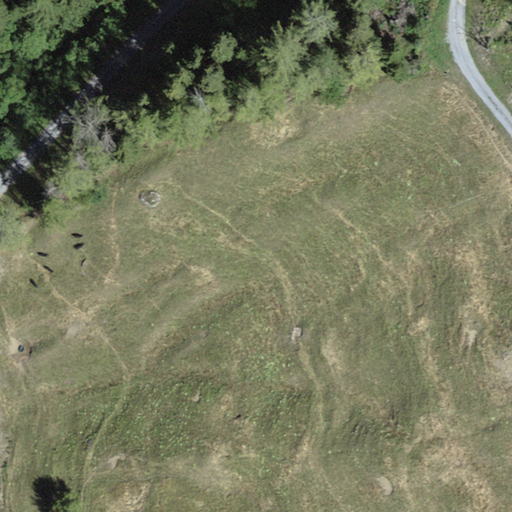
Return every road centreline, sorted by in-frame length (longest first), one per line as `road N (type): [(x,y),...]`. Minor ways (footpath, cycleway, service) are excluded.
road 1 (unclassified): [(0,190),(149,29),(186,0)]
road 2 (unclassified): [(462,0),(460,47),(511,118)]
